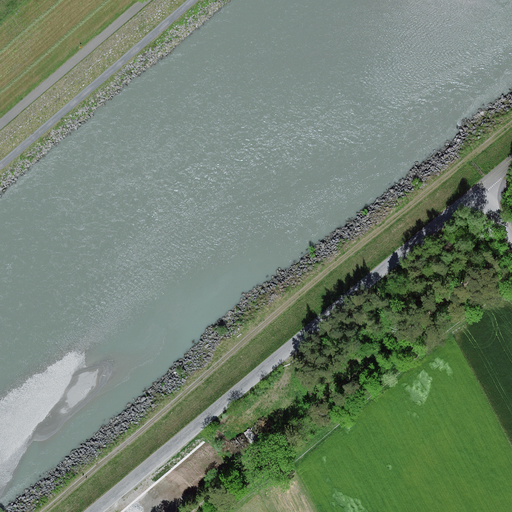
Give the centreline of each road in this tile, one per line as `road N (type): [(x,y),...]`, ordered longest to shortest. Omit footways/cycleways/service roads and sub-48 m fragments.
road 1 (track): [(45,511),(511,124)]
road 2 (unclassified): [(511,238),(484,187),(95,511)]
road 3 (track): [(0,165),(195,0)]
road 4 (track): [(146,0),(0,124)]
